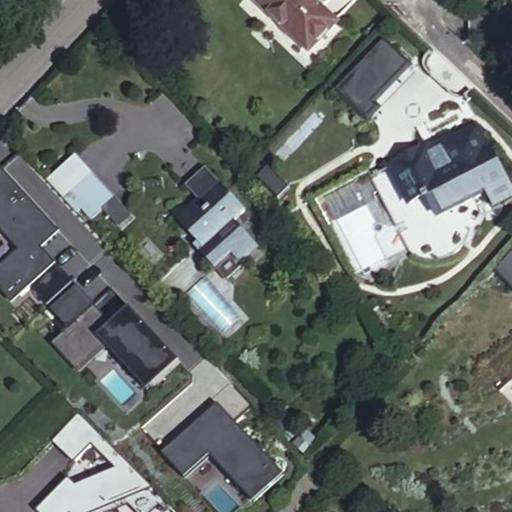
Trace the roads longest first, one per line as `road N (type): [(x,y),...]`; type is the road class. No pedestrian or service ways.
road 1 (residential): [(403,0),(511,105)]
road 2 (residential): [(88,0),(0,94)]
